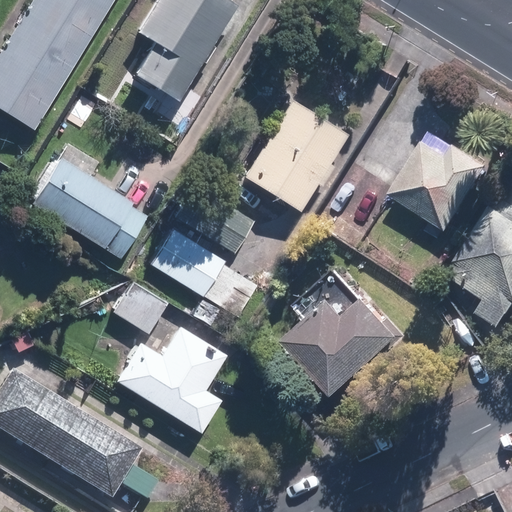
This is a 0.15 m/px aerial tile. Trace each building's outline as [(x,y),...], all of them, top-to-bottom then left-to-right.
[(112,0),(28,0),(0,46),(0,105),(34,127),(112,0)] [(237,2),(234,0),(153,0),(136,29),(153,39),(133,71),(178,98),(237,2)] [(333,163),(329,160),(347,130),(291,96),(243,173),(299,207),(316,180),(320,183),(333,163)] [(452,229),(495,163),(459,141),(451,154),(428,139),(394,192),(452,229)] [(119,257),(147,212),(130,202),(133,198),(60,153),(30,201),(119,257)] [(235,249),(253,217),(193,184),(175,217),(235,249)] [(511,197),(505,193),(454,272),(491,296),(482,309),(507,325),(511,316),(511,197)] [(226,258),(172,226),(150,263),(204,295),(226,258)] [(257,282),(224,263),(205,295),(238,315),(257,282)] [(165,299),(131,279),(112,310),(146,331),(165,299)] [(373,293),(355,310),(339,293),(293,336),(345,392),(410,331),(373,293)] [(220,307),(202,296),(192,313),(210,324),(220,307)] [(178,323),(161,352),(139,338),(116,375),(201,426),(220,394),(205,385),(225,351),(178,323)] [(12,367),(0,385),(0,429),(113,499),(144,448),(12,367)] [(158,481),(135,466),(123,485),(147,499),(158,481)]
